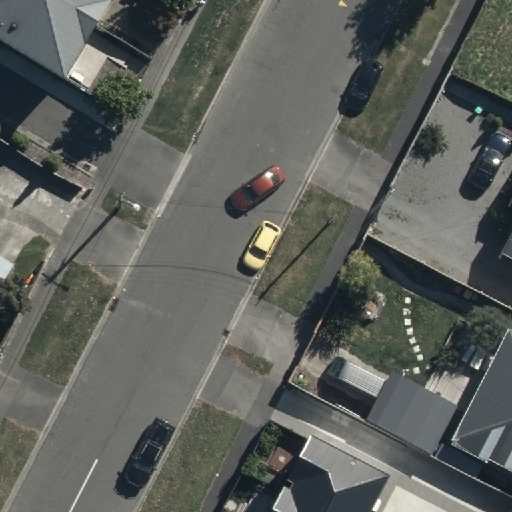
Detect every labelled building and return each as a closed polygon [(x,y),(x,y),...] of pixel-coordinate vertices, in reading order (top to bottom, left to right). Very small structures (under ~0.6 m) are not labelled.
[(0,0),(0,25),(69,66),(107,0),(0,0)] [(511,205),(493,241),(511,250),(511,205)] [(0,278),(11,261),(0,253),(0,278)] [(511,327),(508,325),(452,438),(511,467),(511,327)] [(434,448),(456,405),(385,368),(362,412),(434,448)] [(368,511),(389,474),(312,434),(288,480),(293,483),(290,489),(285,486),(270,511),(368,511)]
